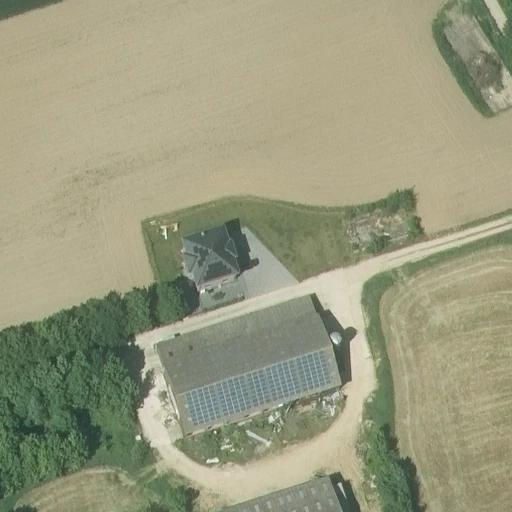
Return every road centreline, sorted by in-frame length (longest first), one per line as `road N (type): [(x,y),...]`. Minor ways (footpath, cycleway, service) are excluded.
road 1 (track): [(511,218),(148,337)]
road 2 (track): [(0,387),(148,337)]
